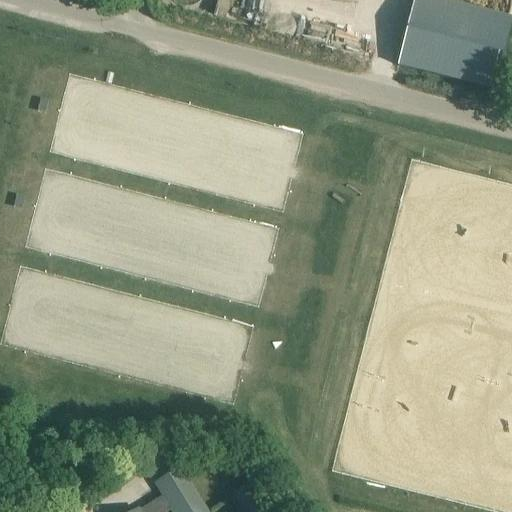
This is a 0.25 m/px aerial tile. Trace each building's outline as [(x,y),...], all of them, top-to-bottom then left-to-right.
[(495,91),(511,21),(511,17),(440,0),(415,0),(398,67),(495,91)] [(47,117),(50,104),(42,102),(39,115),(47,117)] [(23,212),(25,199),(18,197),(15,211),(23,212)] [(168,511),(173,510),(174,511),(206,511),(180,470),(157,485),(164,496),(137,511),(136,511),(137,511),(136,511),(168,511)] [(272,511),(256,485),(232,499),(240,511),(272,511)]
